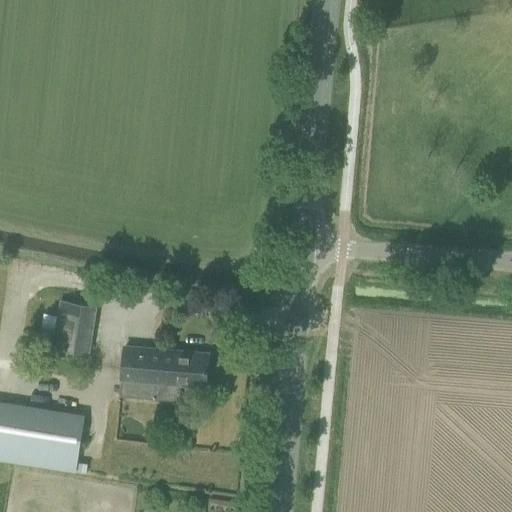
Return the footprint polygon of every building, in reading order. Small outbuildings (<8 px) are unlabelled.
[(87,353),(96,307),(64,301),(55,347),(87,353)] [(209,354),(189,353),(127,347),(122,394),(179,400),(181,384),(205,386),(209,354)] [(0,403),(0,459),(74,472),(83,416),(55,411),(55,412),(0,403)] [(190,447),(193,423),(178,420),(175,446),(190,447)] [(75,462),(74,472),(85,474),(87,464),(75,462)]
